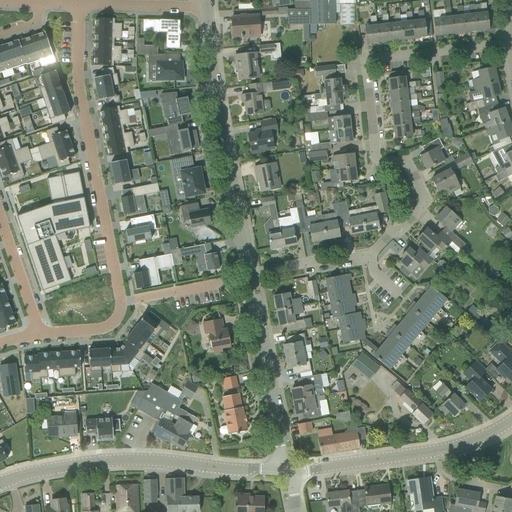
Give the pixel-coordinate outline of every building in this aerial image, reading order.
[(294,0),(295,10),(310,10),(310,25),(311,25),(335,25),(335,5),(341,5),(341,25),(355,24),(355,5),(356,5),(356,0),(294,0)] [(475,14),(477,31),(479,31),(479,32),(479,31),(489,30),(487,13),(486,3),(480,4),(482,14),(475,14)] [(464,16),(465,33),(467,32),(467,33),(468,33),(467,32),(477,31),(475,14),(474,5),(469,5),(470,15),(464,16)] [(401,23),(403,40),(404,40),(404,41),(405,41),(405,40),(414,38),(412,22),(411,6),(405,7),(407,22),(401,23)] [(451,17),(453,34),(455,34),(455,35),(456,35),(456,34),(465,33),(464,16),(462,6),(457,7),(458,16),(451,17)] [(433,19),(436,36),(441,35),(441,36),(442,35),(443,35),(443,36),(444,36),(444,35),(453,34),(451,17),(450,8),(444,8),(446,17),(433,19)] [(389,24),(391,41),(392,41),(393,42),(393,41),(403,40),(401,23),(399,9),(393,10),(395,24),(389,24)] [(295,10),(287,10),(287,14),(287,25),(310,25),(310,10),(295,10)] [(376,16),(379,43),(381,42),(381,44),(381,42),(391,41),(389,24),(388,15),(387,15),(387,14),(387,10),(381,11),(383,25),(377,26),(376,16)] [(412,22),(414,38),(416,38),(416,39),(417,39),(417,38),(426,37),(427,37),(425,20),(424,20),(423,11),(418,11),(419,21),(412,22)] [(243,38),(243,35),(260,34),(259,15),(232,17),(233,37),(241,37),(241,38),(243,38)] [(364,27),(366,44),(367,44),(369,44),(369,45),(369,44),(379,43),(376,16),(370,17),(371,26),(364,27)] [(95,19),(95,31),(121,32),(122,24),(114,24),(114,19),(95,19)] [(181,27),(179,27),(179,21),(143,20),(143,31),(168,32),(167,49),(179,49),(180,35),(181,35),(181,27)] [(95,31),(95,42),(114,43),(114,38),(121,39),(121,32),(95,31)] [(45,32),(32,37),(40,61),(53,56),(45,32)] [(18,41),(27,65),(40,61),(32,37),(19,41),(19,40),(18,41)] [(27,65),(18,41),(5,45),(13,69),(26,64),(26,66),(27,65)] [(114,47),(114,43),(95,42),(95,54),(121,54),(121,47),(114,47)] [(275,52),(275,44),(260,46),(259,46),(259,54),(275,52)] [(13,69),(5,45),(0,46),(0,72),(0,73),(13,69)] [(238,67),(239,80),(259,78),(256,53),(235,56),(236,67),(238,67)] [(121,62),(121,54),(95,54),(94,66),(113,66),(113,62),(121,62)] [(156,64),(156,80),(156,81),(183,80),(183,70),(182,70),(182,62),(180,63),(168,63),(168,55),(148,55),(148,64),(156,64)] [(320,89),(321,94),(347,91),(346,86),(341,87),(340,79),(336,80),(335,65),(314,68),(315,77),(321,77),(322,82),(325,82),(325,88),(320,89)] [(94,78),(96,89),(114,86),(119,85),(117,74),(115,74),(113,68),(101,70),(102,76),(94,78)] [(478,71),(480,79),(468,82),(469,88),(474,87),(497,82),(494,68),(478,71)] [(44,86),(59,81),(55,71),(48,73),(45,75),(40,76),(44,86)] [(442,72),(435,73),(436,89),(444,88),(442,72)] [(388,81),(389,91),(406,89),(420,87),(420,82),(406,83),(405,77),(388,79),(388,81),(387,81),(388,81)] [(43,99),(63,92),(59,81),(44,86),(39,88),(43,99)] [(482,100),(500,96),(497,82),(474,87),(475,92),(468,93),(470,103),(482,100)] [(246,115),(264,113),(268,112),(271,111),(269,101),(268,100),(262,101),(261,96),(265,96),(263,84),(250,85),(251,92),(253,92),(254,94),(243,95),(244,103),(245,103),(246,115)] [(116,96),(114,86),(96,89),(99,101),(105,99),(106,106),(120,103),(119,96),(116,96)] [(406,89),(389,91),(390,93),(388,93),(389,93),(390,93),(391,103),(408,101),(417,99),(421,98),(421,93),(407,95),(406,89)] [(309,114),(327,112),(340,111),(339,105),(343,104),(342,97),(347,96),(347,91),(321,94),(314,95),(314,100),(327,99),(327,106),(308,108),(309,114)] [(46,109),(66,102),(63,92),(43,99),(46,109)] [(176,99),(175,93),(161,94),(163,103),(170,101),(173,117),(166,118),(168,127),(183,124),(182,116),(193,114),(191,104),(189,104),(188,97),(176,99)] [(478,109),(498,103),(497,103),(484,107),(482,100),(470,103),(467,104),(469,111),(477,109),(478,109)] [(391,105),(392,115),(419,112),(419,111),(418,108),(418,106),(408,107),(408,101),(391,103),(391,105),(390,105),(391,105)] [(66,102),(46,109),(50,119),(70,113),(66,102)] [(504,108),(500,110),(498,103),(478,109),(479,115),(482,113),(483,117),(489,114),(491,121),(484,124),(486,130),(509,122),(504,108)] [(100,110),(102,122),(128,117),(127,110),(120,111),(119,107),(100,110)] [(327,112),(309,114),(307,114),(308,122),(328,120),(329,131),(351,129),(349,116),(327,118),(327,112)] [(419,112),(392,115),(392,116),(391,117),(393,117),(394,127),(411,125),(420,124),(419,118),(419,112)] [(0,127),(8,124),(6,117),(0,119),(0,127)] [(130,124),(128,117),(102,122),(105,133),(123,130),(123,125),(130,124)] [(440,121),(440,127),(448,125),(446,119),(440,121)] [(248,134),(252,153),(274,149),(270,132),(277,130),(275,120),(260,123),(262,132),(248,134)] [(509,137),(511,135),(511,130),(509,122),(486,130),(488,136),(496,133),(498,140),(499,143),(492,146),(494,151),(511,143),(509,137)] [(9,124),(8,124),(0,127),(0,139),(6,138),(4,133),(11,131),(9,124)] [(411,131),(411,125),(394,127),(394,128),(393,128),(393,129),(394,129),(395,138),(395,139),(421,136),(421,130),(411,131)] [(167,134),(166,127),(147,131),(148,138),(167,134)] [(53,142),(37,147),(33,149),(34,152),(34,154),(39,153),(40,154),(71,144),(66,131),(59,133),(57,128),(45,132),(47,137),(51,136),(53,142)] [(188,129),(178,131),(171,132),(171,134),(173,147),(180,145),(181,151),(182,152),(192,150),(192,149),(199,148),(196,130),(188,132),(188,129)] [(331,151),(330,144),(336,144),(352,142),(351,129),(329,131),(330,143),(311,145),(311,141),(305,141),(307,154),(308,154),(326,151),(331,151)] [(123,130),(105,133),(107,145),(133,140),(131,132),(124,134),(123,130)] [(307,140),(311,139),(312,144),(320,143),(318,131),(306,133),(307,140)] [(18,138),(12,139),(16,150),(21,148),(18,138)] [(453,144),(458,147),(463,144),(461,139),(455,138),(453,144)] [(0,163),(30,154),(29,150),(28,147),(15,151),(11,139),(0,143),(2,149),(0,149),(0,163)] [(452,156),(445,160),(440,150),(443,148),(438,139),(421,148),(422,148),(423,147),(426,154),(420,157),(420,156),(419,156),(426,169),(425,170),(426,170),(443,161),(445,165),(454,160),(452,156)] [(133,140),(107,145),(109,156),(118,155),(128,153),(127,148),(134,147),(133,140)] [(511,144),(511,143),(494,151),(494,152),(496,151),(499,158),(505,155),(508,162),(501,166),(504,171),(511,167),(511,144)] [(37,163),(42,161),(45,160),(49,169),(57,167),(58,169),(69,165),(67,159),(75,156),(71,144),(40,154),(39,153),(34,154),(36,159),(37,163)] [(328,160),(326,151),(308,154),(309,163),(328,160)] [(474,165),(468,153),(454,161),(458,169),(467,164),(469,167),(474,165)] [(30,154),(0,163),(0,167),(3,177),(11,175),(13,180),(24,176),(20,165),(32,160),(30,154)] [(338,169),(355,167),(354,154),(333,156),(333,163),(337,162),(338,169)] [(170,161),(171,161),(174,176),(182,175),(184,184),(182,184),(183,186),(184,186),(186,196),(186,197),(204,193),(202,185),(203,184),(202,177),(201,177),(199,169),(194,170),(185,172),(184,166),(192,164),(191,157),(192,157),(192,156),(170,160),(170,161)] [(110,163),(113,174),(131,171),(128,159),(110,163)] [(278,175),(276,163),(254,167),(257,179),(259,178),(261,192),(277,189),(275,175),(278,175)] [(336,183),(357,181),(355,167),(338,169),(339,176),(335,176),(336,183)] [(450,169),(432,179),(438,192),(445,188),(448,195),(460,188),(450,169)] [(131,171),(113,174),(115,185),(133,182),(131,171)] [(47,179),(52,204),(17,216),(21,229),(23,229),(24,233),(22,233),(42,291),(71,281),(56,236),(64,233),(90,228),(87,215),(86,215),(85,211),(87,211),(79,172),(47,179)] [(132,196),(123,198),(121,198),(124,215),(127,214),(127,217),(136,215),(134,206),(143,204),(141,196),(143,196),(159,193),(157,184),(151,185),(137,188),(131,189),(132,196)] [(23,185),(13,188),(15,194),(25,191),(23,185)] [(505,193),(499,187),(492,194),(497,200),(505,193)] [(390,211),(385,193),(375,195),(377,206),(361,209),(365,232),(379,229),(375,215),(390,211)] [(326,239),(321,216),(321,212),(316,213),(316,215),(305,217),(301,195),(294,196),(295,201),(296,208),(299,223),(308,222),(312,242),(316,241),(317,244),(325,243),(324,240),(326,239)] [(275,205),(274,197),(261,199),(262,207),(275,205)] [(342,218),(349,217),(346,202),(339,203),(342,218)] [(198,203),(180,207),(183,222),(190,220),(192,228),(210,224),(207,210),(199,211),(198,203)] [(340,237),(336,219),(342,218),(339,203),(333,204),(334,214),(321,216),(326,239),(340,237)] [(446,237),(460,250),(466,245),(454,234),(452,232),(455,228),(461,221),(446,207),(435,219),(453,235),(449,239),(446,237)] [(299,223),(296,208),(289,209),(291,217),(284,218),(278,219),(283,247),(296,245),(293,224),(299,223)] [(365,232),(361,209),(348,212),(350,219),(348,219),(351,234),(365,232)] [(132,229),(125,231),(128,244),(136,243),(136,245),(145,243),(145,241),(152,239),(150,231),(156,229),(153,215),(130,220),(132,229)] [(496,221),(503,227),(508,222),(501,216),(496,221)] [(274,233),(267,235),(270,250),(283,247),(278,219),(272,220),(274,233)] [(506,239),(511,235),(511,233),(509,228),(502,232),(506,239)] [(458,253),(460,250),(446,237),(441,233),(437,238),(427,229),(417,239),(431,252),(436,248),(441,253),(448,245),(458,253)] [(84,242),(86,252),(92,251),(90,241),(84,242)] [(181,258),(195,255),(197,255),(199,263),(206,261),(208,271),(208,272),(219,269),(217,258),(218,258),(217,255),(216,253),(211,254),(211,252),(212,252),(210,243),(179,249),(181,258)] [(431,260),(419,249),(415,254),(409,248),(401,257),(403,259),(400,263),(399,263),(406,269),(416,278),(431,260)] [(141,272),(133,274),(136,290),(150,287),(148,278),(155,277),(154,270),(157,269),(173,266),(171,255),(139,261),(141,272)] [(95,266),(85,270),(87,276),(97,272),(95,266)] [(350,274),(326,279),(328,292),(349,288),(348,278),(350,277),(350,274)] [(311,297),(318,296),(315,281),(308,282),(311,297)] [(421,298),(443,316),(445,314),(439,308),(447,300),(428,284),(425,288),(428,290),(421,298)] [(330,305),(355,300),(354,298),(351,298),(349,288),(328,292),(330,305)] [(290,301),(289,293),(274,297),(276,311),(302,306),(300,299),(290,301)] [(6,297),(0,299),(0,313),(11,310),(6,297)] [(412,304),(409,308),(427,323),(435,314),(441,319),(443,316),(421,298),(415,306),(412,304)] [(333,319),(338,318),(360,314),(359,313),(354,314),(353,304),(355,303),(355,300),(330,305),(333,319)] [(302,306),(276,311),(279,325),(285,324),(287,333),(306,329),(304,320),(295,322),(293,315),(303,313),(302,306)] [(472,306),(467,311),(493,332),(497,327),(472,306)] [(427,323),(409,308),(406,311),(409,313),(402,321),(424,340),(426,337),(420,332),(427,323)] [(11,310),(0,313),(0,329),(15,324),(11,310)] [(340,330),(365,325),(364,323),(361,323),(360,314),(338,318),(340,330)] [(144,315),(138,324),(152,334),(151,335),(155,337),(162,328),(144,315)] [(192,320),(186,330),(194,335),(200,325),(192,320)] [(221,349),(230,347),(227,329),(223,330),(221,320),(203,323),(206,334),(209,334),(212,350),(214,350),(214,353),(222,351),(221,349)] [(422,342),(424,340),(402,321),(395,329),(393,327),(390,331),(408,346),(415,337),(422,342)] [(138,324),(132,332),(146,342),(151,335),(152,334),(138,324)] [(456,338),(459,334),(465,327),(461,324),(455,332),(452,335),(456,338)] [(343,343),(365,339),(363,329),(365,328),(365,325),(340,330),(343,343)] [(408,346),(390,331),(387,334),(390,336),(383,345),(405,363),(407,360),(401,355),(408,346)] [(126,340),(125,340),(126,341),(126,340),(143,353),(150,345),(146,342),(132,332),(126,340)] [(283,346),(285,357),(303,353),(312,352),(310,341),(305,342),(304,334),(288,337),(288,338),(289,337),(290,344),(283,346)] [(450,336),(446,341),(450,345),(454,340),(450,336)] [(126,341),(120,349),(132,372),(139,363),(145,355),(143,353),(126,340),(126,341)] [(511,364),(511,363),(511,362),(511,353),(499,341),(489,351),(502,365),(496,370),(504,379),(506,377),(511,383),(511,382),(511,364)] [(402,366),(405,363),(383,345),(376,353),(374,350),(370,354),(389,369),(396,360),(402,366)] [(109,349),(99,350),(100,367),(101,367),(110,366),(111,366),(109,349),(110,349),(109,349)] [(110,349),(109,349),(111,366),(110,366),(111,373),(121,373),(132,372),(120,349),(110,349)] [(99,350),(89,350),(90,372),(101,372),(101,367),(100,367),(99,350)] [(323,350),(317,355),(323,361),(328,356),(323,350)] [(79,351),(65,352),(67,377),(75,376),(75,368),(81,368),(79,351)] [(65,352),(51,353),(53,370),(58,369),(59,377),(67,377),(65,352)] [(38,354),(37,354),(37,356),(38,356),(39,379),(40,379),(48,378),(53,378),(53,370),(51,353),(38,354)] [(303,353),(285,357),(287,368),(294,367),(295,375),(311,372),(309,359),(305,360),(303,353)] [(362,354),(355,361),(351,366),(363,376),(373,364),(362,354)] [(37,356),(24,357),(25,374),(26,382),(40,381),(40,379),(39,379),(38,356),(37,356)] [(419,359),(415,364),(419,367),(423,362),(419,359)] [(465,388),(480,402),(491,390),(479,378),(485,372),(475,362),(464,374),(472,382),(465,388)] [(0,381),(2,381),(4,396),(20,394),(15,364),(7,366),(6,364),(6,366),(0,366),(0,381)] [(152,371),(148,378),(152,380),(156,373),(152,371)] [(192,375),(194,383),(202,382),(200,373),(192,375)] [(318,388),(323,387),(320,374),(313,376),(300,379),(302,379),(303,384),(301,384),(301,385),(299,388),(292,389),(294,401),(320,396),(318,388)] [(352,384),(356,378),(352,375),(348,381),(352,384)] [(224,391),(233,389),(238,388),(235,376),(221,379),(224,391)] [(191,383),(187,381),(181,392),(180,394),(184,396),(191,400),(198,388),(191,383)] [(161,438),(170,443),(179,428),(170,423),(178,408),(182,402),(178,400),(178,399),(151,384),(137,410),(149,416),(156,405),(161,408),(155,419),(158,421),(152,432),(154,433),(154,434),(155,435),(154,437),(160,440),(161,438)] [(411,415),(423,425),(424,424),(426,425),(429,422),(429,419),(433,415),(400,384),(393,391),(414,411),(411,415)] [(454,417),(465,406),(443,385),(436,392),(442,398),(443,396),(447,399),(438,408),(445,415),(449,411),(454,417)] [(129,405),(137,410),(147,391),(137,391),(129,405)] [(241,407),(239,394),(222,397),(225,411),(224,411),(227,426),(221,427),(219,430),(220,433),(222,435),(229,434),(229,435),(236,433),(236,434),(240,434),(239,433),(247,431),(242,407),(241,407)] [(320,396),(294,401),(296,414),(304,413),(305,419),(321,416),(320,409),(318,402),(325,400),(324,396),(320,396)] [(196,418),(178,408),(170,423),(179,428),(170,443),(182,449),(191,435),(187,433),(196,418)] [(349,412),(343,413),(345,422),(351,424),(349,412)] [(77,436),(76,426),(75,413),(66,414),(66,416),(47,417),(48,436),(63,435),(64,437),(77,436)] [(97,438),(113,437),(113,430),(120,429),(119,418),(112,419),(112,417),(85,419),(86,431),(97,431),(97,438)] [(313,432),(311,422),(298,424),(300,434),(313,432)] [(335,452),(360,448),(357,432),(332,437),(335,452)] [(332,437),(318,439),(321,454),(320,454),(320,455),(335,452),(332,437)] [(184,479),(164,480),(165,498),(167,498),(167,511),(198,511),(199,497),(184,498),(184,479)] [(415,511),(416,510),(433,508),(433,511),(442,511),(441,497),(433,498),(430,480),(429,480),(430,484),(422,486),(421,479),(407,481),(409,495),(413,494),(415,511)] [(144,503),(156,502),(155,495),(157,495),(156,480),(143,481),(144,503)] [(115,486),(116,511),(138,511),(137,485),(115,486)] [(379,508),(381,506),(381,504),(390,503),(388,485),(364,488),(364,490),(357,491),(359,511),(359,507),(367,506),(367,508),(369,509),(379,508)] [(450,504),(448,511),(483,511),(485,504),(478,503),(480,494),(458,490),(455,505),(450,504)] [(326,494),(328,508),(339,506),(340,511),(356,511),(359,511),(357,491),(349,492),(349,491),(326,494)] [(89,511),(89,504),(94,503),(93,494),(81,494),(82,511),(97,511),(94,511),(89,511)] [(263,511),(264,498),(248,497),(248,495),(238,495),(237,507),(235,507),(235,511),(263,511)] [(507,499),(496,497),(493,511),(511,511),(511,499),(511,500),(507,499)] [(68,511),(68,505),(66,505),(65,499),(51,501),(52,507),(45,508),(45,511),(68,511)]
